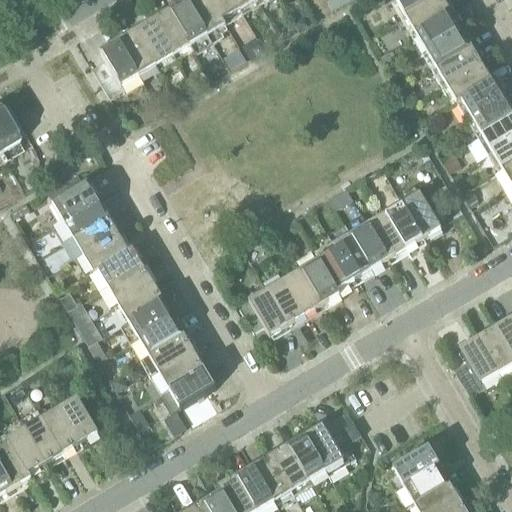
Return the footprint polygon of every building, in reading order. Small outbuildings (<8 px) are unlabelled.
[(208,0),(197,0),(189,5),(210,40),(227,30),(224,26),(208,0)] [(242,15),(232,0),(208,0),(224,26),(242,15)] [(256,0),(232,0),(242,15),(259,5),(256,0)] [(407,23),(442,2),(440,0),(404,0),(396,5),(407,23)] [(452,19),(442,2),(407,23),(417,40),(452,19)] [(210,40),(189,5),(172,15),(193,51),(210,40)] [(172,15),(155,26),(176,61),(193,51),(172,15)] [(463,37),(452,19),(417,40),(428,58),(463,37)] [(295,27),(299,34),(308,30),(304,23),(295,27)] [(155,26),(138,36),(159,71),(176,61),(155,26)] [(138,36),(120,46),(142,82),(159,71),(138,36)] [(463,37),(428,58),(438,75),(473,54),(463,37)] [(251,64),(262,57),(254,43),(242,50),(251,64)] [(120,46),(101,58),(108,68),(94,77),(111,106),(126,97),(124,93),(142,82),(120,46)] [(247,66),(239,53),(223,62),(231,75),(247,66)] [(473,54),(438,75),(448,92),(483,71),(473,54)] [(393,55),(381,61),(385,68),(397,62),(393,55)] [(483,71),(448,92),(458,109),(462,107),(494,88),(483,71)] [(498,85),(494,88),(462,107),(472,124),(509,102),(498,85)] [(417,100),(410,90),(401,96),(407,106),(417,100)] [(511,124),(511,107),(509,102),(472,124),(483,142),(511,124)] [(155,106),(147,111),(154,123),(162,118),(156,108),(155,106)] [(21,145),(20,143),(25,140),(7,109),(2,112),(0,109),(0,149),(6,159),(22,149),(20,146),(21,145)] [(511,147),(511,124),(483,142),(493,159),(511,147)] [(511,147),(493,159),(503,176),(511,170),(511,147)] [(462,171),(454,157),(442,164),(450,178),(462,171)] [(511,170),(503,176),(511,190),(511,170)] [(64,226),(100,204),(89,186),(53,207),(64,226)] [(441,208),(453,201),(447,189),(434,197),(441,208)] [(442,235),(421,200),(415,190),(398,201),(403,211),(424,246),(442,235)] [(478,203),(473,196),(465,201),(470,208),(478,203)] [(100,204),(64,226),(74,243),(110,222),(100,204)] [(31,216),(26,208),(10,217),(15,225),(31,216)] [(424,246),(403,211),(385,221),(406,256),(424,246)] [(385,221),(369,231),(389,266),(406,256),(385,221)] [(110,222),(74,243),(84,261),(120,239),(110,222)] [(295,225),(285,231),(288,236),(295,238),(300,235),(295,225)] [(369,231),(352,241),(373,276),(389,266),(369,231)] [(131,257),(120,239),(84,261),(94,278),(99,275),(131,257)] [(352,241),(335,251),(356,286),(373,276),(352,241)] [(356,286),(335,251),(316,262),(319,266),(337,297),(356,286)] [(135,254),(131,257),(99,275),(109,292),(145,271),(135,254)] [(319,266),(302,276),(324,312),(340,302),(337,297),(319,266)] [(156,289),(145,271),(109,292),(120,310),(156,289)] [(324,312),(302,276),(285,286),(306,322),(324,312)] [(285,286),(268,296),(289,332),(306,322),(285,286)] [(156,289),(120,310),(130,327),(166,306),(156,289)] [(289,332),(268,296),(249,308),(250,310),(264,334),(270,344),(289,332)] [(70,297),(61,303),(68,316),(78,310),(70,297)] [(166,306),(130,327),(140,344),(176,324),(166,306)] [(240,316),(254,340),(264,334),(250,310),(240,316)] [(511,322),(496,332),(511,358),(511,322)] [(186,341),(176,324),(140,344),(151,361),(186,341)] [(511,370),(511,358),(496,332),(479,342),(500,377),(511,370)] [(151,383),(160,378),(196,357),(186,341),(151,361),(141,367),(151,383)] [(500,377),(479,342),(459,354),(480,389),(500,377)] [(89,351),(99,368),(109,362),(99,345),(89,351)] [(196,357),(160,378),(171,396),(207,375),(196,357)] [(207,375),(171,396),(182,415),(218,394),(207,375)] [(126,392),(119,380),(109,386),(117,398),(126,392)] [(81,447),(100,436),(79,400),(61,411),(81,447)] [(81,447),(61,411),(43,422),(64,457),(81,447)] [(130,420),(140,436),(150,430),(140,414),(130,420)] [(121,429),(116,421),(105,428),(109,436),(121,429)] [(64,457),(43,422),(26,432),(47,468),(64,457)] [(362,442),(353,427),(339,436),(346,446),(348,450),(362,442)] [(306,440),(328,475),(330,480),(356,464),(348,450),(346,446),(336,451),(323,430),(306,440)] [(11,448),(30,478),(47,468),(26,432),(8,443),(11,448)] [(306,440),(289,450),(310,486),(328,475),(306,440)] [(33,483),(30,478),(11,448),(0,454),(0,468),(15,493),(33,483)] [(289,450),(272,461),(293,496),(295,499),(312,489),(310,486),(289,450)] [(429,455),(395,475),(406,493),(440,473),(429,455)] [(272,461),(254,471),(276,506),(293,496),(272,461)] [(0,502),(15,493),(0,468),(0,502)] [(266,511),(276,506),(254,471),(238,481),(256,511),(266,511)] [(450,490),(440,473),(406,493),(416,510),(450,490)] [(256,511),(238,481),(220,492),(222,496),(232,511),(256,511)] [(451,511),(460,507),(450,490),(416,510),(417,511),(451,511)] [(232,511),(222,496),(206,506),(209,511),(232,511)]
